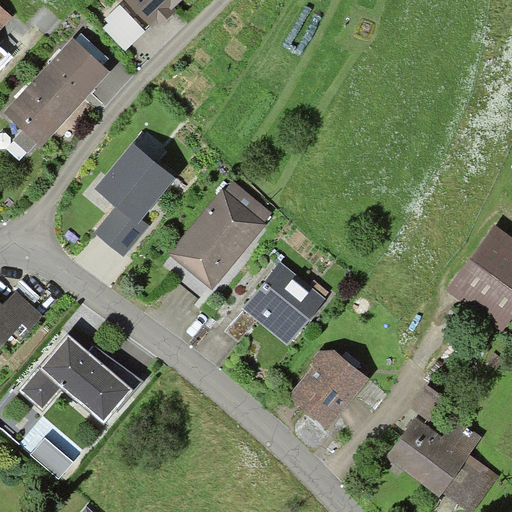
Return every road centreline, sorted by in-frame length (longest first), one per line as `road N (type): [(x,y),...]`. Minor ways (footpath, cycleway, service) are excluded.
road 1 (residential): [(20,239),(239,398),(340,511)]
road 2 (residential): [(20,239),(152,68),(222,0)]
